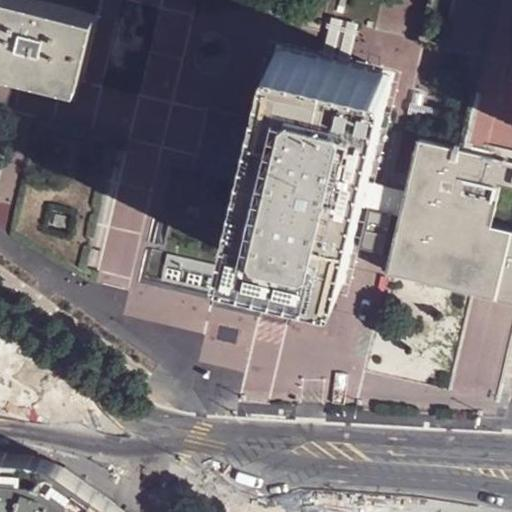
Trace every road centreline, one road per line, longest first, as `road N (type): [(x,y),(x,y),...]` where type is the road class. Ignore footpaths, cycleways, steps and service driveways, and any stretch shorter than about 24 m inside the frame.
road 1 (secondary): [(511,446),(312,432),(263,446)]
road 2 (secondary): [(263,446),(300,467),(480,489)]
road 3 (tertiary): [(156,443),(139,411),(0,313)]
road 4 (secondary): [(0,427),(156,443)]
